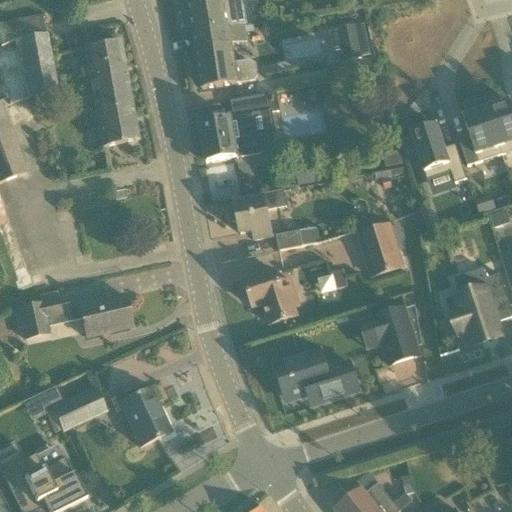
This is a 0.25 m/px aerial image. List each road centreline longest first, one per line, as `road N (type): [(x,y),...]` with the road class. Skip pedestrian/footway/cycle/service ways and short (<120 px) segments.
road 1 (residential): [(265,470),(214,352),(175,165),(127,0)]
road 2 (residential): [(265,470),(511,388)]
